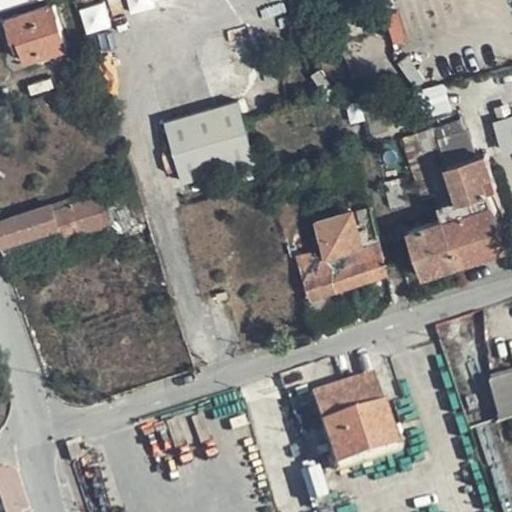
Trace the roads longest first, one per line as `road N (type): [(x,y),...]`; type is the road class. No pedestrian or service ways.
road 1 (unclassified): [(35,434),(511,278)]
road 2 (unclassified): [(35,434),(30,389),(0,301)]
